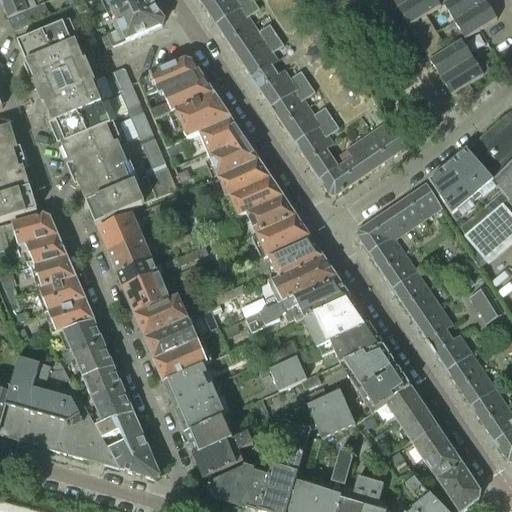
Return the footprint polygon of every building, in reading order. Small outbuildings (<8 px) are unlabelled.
[(0,2),(8,21),(36,9),(32,0),(2,0),(0,1),(0,2)] [(104,0),(110,11),(133,0),(99,0),(100,1),(101,0),(104,0)] [(112,25),(114,29),(156,11),(148,0),(133,0),(110,11),(116,23),(112,25)] [(196,0),(203,9),(215,0),(196,0)] [(215,0),(203,9),(215,27),(253,2),(251,0),(215,0)] [(390,0),(397,11),(414,0),(390,0)] [(440,9),(435,0),(414,0),(397,11),(408,29),(409,28),(414,37),(431,26),(426,18),(440,9)] [(451,0),(442,6),(454,24),(486,4),(483,0),(451,0)] [(227,45),(253,28),(248,20),(259,12),(253,2),(215,27),(227,45)] [(48,33),(67,24),(71,23),(71,24),(79,21),(77,16),(88,11),(85,4),(43,22),(48,33)] [(497,22),(486,4),(454,24),(465,42),(497,22)] [(44,5),(36,9),(8,21),(14,34),(49,17),(44,5)] [(107,37),(113,49),(162,29),(164,23),(156,11),(114,29),(116,33),(107,37)] [(319,23),(305,32),(323,58),(337,49),(319,23)] [(91,81),(85,66),(67,24),(48,33),(18,45),(43,103),(96,227),(177,193),(167,170),(135,184),(91,81)] [(414,37),(419,45),(436,35),(431,26),(414,37)] [(239,63),(277,37),(270,27),(258,35),(253,28),(227,45),(239,63)] [(441,43),(436,35),(419,45),(425,53),(441,43)] [(251,81),(272,68),(277,64),(272,56),(284,48),(277,37),(239,63),(251,81)] [(441,43),(425,53),(430,62),(429,62),(440,80),(472,60),(461,42),(446,51),(441,43)] [(468,87),(483,78),(472,60),(440,80),(451,98),(452,97),(457,105),(473,95),(468,87)] [(163,96),(163,97),(202,79),(192,64),(185,62),(137,82),(144,99),(157,94),(159,98),(163,96)] [(111,76),(112,76),(127,112),(140,107),(126,73),(122,71),(111,76)] [(270,110),(308,84),(301,74),(289,82),(284,74),(278,77),(257,91),(270,110)] [(215,98),(202,79),(163,97),(168,107),(152,113),(150,114),(154,123),(155,123),(175,114),(175,115),(215,98)] [(315,95),(308,84),(270,110),(282,128),(308,110),(303,103),(315,95)] [(232,124),(215,98),(175,115),(187,142),(199,137),(232,124)] [(294,146),(331,119),(325,110),(313,118),(308,110),(282,128),(294,146)] [(511,113),(470,149),(497,179),(492,183),(493,184),(502,194),(511,206),(511,113)] [(153,138),(144,115),(131,121),(140,143),(153,138)] [(339,131),(331,119),(294,146),(306,164),(327,151),(333,147),(327,139),(339,131)] [(232,124),(199,137),(209,160),(246,145),(232,124)] [(389,124),(372,135),(389,163),(406,151),(389,124)] [(0,224),(37,213),(10,128),(0,131),(0,224)] [(372,135),(354,147),(372,174),(389,163),(372,135)] [(166,166),(155,142),(142,147),(153,172),(166,166)] [(183,144),(167,151),(170,159),(186,152),(183,144)] [(246,145),(209,160),(218,182),(260,166),(246,145)] [(372,174),(354,147),(346,153),(351,159),(342,165),(356,185),(372,174)] [(318,182),(338,168),(327,151),(306,164),(318,182)] [(466,152),(448,167),(475,199),(493,184),(492,183),(466,152)] [(342,165),(338,168),(318,182),(329,198),(336,199),(356,185),(342,165)] [(230,200),(230,201),(272,183),(260,166),(218,182),(226,202),(230,200)] [(475,199),(448,167),(429,183),(452,218),(475,199)] [(177,177),(180,184),(191,180),(187,173),(177,177)] [(284,202),(272,183),(230,201),(238,220),(236,221),(236,222),(284,202)] [(426,187),(408,199),(423,222),(441,210),(426,187)] [(206,188),(187,195),(190,203),(209,195),(206,188)] [(511,206),(502,194),(460,229),(465,237),(488,265),(511,244),(511,206)] [(176,199),(167,203),(170,211),(180,207),(176,199)] [(406,234),(423,222),(408,199),(390,211),(406,234)] [(250,224),(256,239),(297,222),(284,202),(236,222),(239,229),(250,224)] [(161,215),(170,211),(167,203),(158,207),(161,215)] [(180,211),(172,214),(181,234),(188,230),(180,211)] [(390,211),(371,223),(385,243),(391,238),(394,242),(406,234),(390,211)] [(98,231),(109,259),(145,244),(133,216),(98,231)] [(19,249),(26,247),(58,238),(50,221),(43,217),(42,217),(0,228),(0,254),(4,253),(19,249)] [(310,241),(297,222),(256,239),(265,260),(268,259),(310,241)] [(367,255),(385,243),(371,223),(357,232),(356,238),(367,255)] [(206,236),(207,236),(216,232),(212,224),(203,229),(206,236)] [(216,232),(207,236),(216,256),(224,252),(216,232)] [(189,235),(179,239),(183,247),(192,243),(189,235)] [(200,237),(192,241),(200,260),(208,256),(200,237)] [(67,260),(58,238),(26,247),(33,264),(27,266),(27,268),(28,267),(29,271),(35,269),(67,260)] [(391,238),(385,243),(367,255),(380,274),(404,257),(394,242),(391,238)] [(173,251),(183,247),(179,239),(170,243),(173,251)] [(268,259),(278,281),(323,260),(310,241),(268,259)] [(152,260),(145,244),(109,259),(116,275),(152,260)] [(19,249),(4,253),(6,263),(21,259),(19,249)] [(224,252),(216,256),(220,264),(228,260),(225,251),(224,252)] [(196,252),(190,255),(193,263),(200,260),(196,252)] [(180,269),(193,263),(190,255),(177,261),(180,269)] [(416,275),(404,257),(380,274),(392,291),(416,275)] [(41,291),(76,280),(67,260),(35,269),(41,291)] [(152,260),(116,275),(123,292),(159,277),(162,275),(161,271),(157,273),(152,260)] [(337,280),(323,260),(278,281),(267,285),(269,289),(273,287),(280,302),(276,303),(278,307),(294,300),(337,280)] [(226,277),(234,274),(229,264),(222,267),(226,277)] [(196,269),(199,277),(208,273),(205,265),(196,269)] [(199,277),(196,269),(172,280),(175,287),(199,277)] [(392,291),(404,310),(428,293),(416,275),(392,291)] [(12,276),(0,279),(3,292),(15,289),(12,276)] [(169,301),(159,277),(123,292),(134,316),(169,301)] [(85,302),(76,280),(41,291),(39,292),(48,315),(85,302)] [(350,301),(337,280),(294,300),(303,322),(350,301)] [(243,287),(233,291),(236,299),(246,295),(243,287)] [(13,290),(6,292),(13,312),(20,310),(13,290)] [(485,290),(470,299),(487,326),(501,317),(485,290)] [(227,303),(236,299),(233,291),(224,295),(227,303)] [(439,310),(428,293),(404,310),(416,327),(439,310)] [(214,299),(217,307),(227,303),(224,295),(214,299)] [(178,298),(169,301),(134,316),(144,339),(188,320),(178,298)] [(265,302),(269,311),(278,307),(276,303),(274,298),(265,302)] [(252,335),(265,329),(280,323),(279,320),(284,317),(288,325),(295,322),(296,325),(303,322),(294,300),(278,307),(269,311),(265,312),(245,321),(252,335)] [(318,350),(368,328),(350,301),(303,322),(317,351),(318,350)] [(62,334),(93,322),(85,302),(48,315),(56,336),(62,334)] [(416,327),(428,345),(452,329),(439,310),(416,327)] [(202,316),(211,335),(219,331),(210,312),(202,316)] [(27,313),(16,317),(19,324),(29,321),(27,313)] [(198,342),(188,320),(144,339),(153,362),(198,342)] [(103,344),(93,322),(62,334),(70,353),(63,356),(65,360),(103,344)] [(23,352),(22,351),(16,336),(11,324),(5,327),(16,354),(22,355),(23,352)] [(382,348),(368,328),(318,350),(321,358),(333,353),(340,367),(340,366),(340,367),(382,348)] [(24,332),(16,336),(22,351),(31,347),(24,332)] [(434,355),(446,372),(470,356),(458,338),(434,355)] [(198,342),(153,362),(163,385),(203,367),(208,365),(211,364),(209,359),(206,361),(198,342)] [(113,368),(103,344),(65,360),(67,365),(74,362),(82,380),(113,368)] [(266,358),(272,371),(297,360),(299,359),(293,346),(266,358)] [(350,384),(357,394),(396,368),(382,348),(340,367),(351,383),(350,384)] [(481,372),(470,356),(446,372),(457,389),(481,372)] [(254,362),(258,371),(266,368),(262,359),(254,362)] [(301,384),(306,382),(297,360),(272,371),(269,372),(279,394),(301,384)] [(120,472),(108,451),(102,441),(95,429),(85,411),(83,407),(81,403),(60,365),(49,371),(20,363),(12,390),(0,432),(0,436),(50,451),(50,452),(120,472)] [(207,376),(203,367),(163,385),(172,406),(208,389),(203,378),(207,376)] [(123,391),(113,368),(82,380),(78,381),(80,386),(84,384),(90,399),(81,403),(83,407),(123,391)] [(270,377),(266,368),(258,371),(262,380),(270,377)] [(410,390),(396,368),(357,394),(364,404),(365,404),(372,415),(375,413),(376,413),(386,407),(410,390)] [(457,389),(469,407),(493,390),(481,372),(457,389)] [(317,377),(306,382),(301,384),(305,393),(321,386),(317,377)] [(0,432),(12,390),(0,386),(0,432)] [(208,389),(172,406),(185,436),(222,420),(225,419),(212,388),(208,389)] [(386,407),(397,424),(422,408),(410,390),(386,407)] [(505,408),(493,390),(469,407),(481,425),(505,408)] [(102,426),(132,413),(123,391),(83,407),(85,411),(94,408),(102,426)] [(308,398),(311,406),(327,399),(324,391),(308,398)] [(307,407),(314,422),(322,442),(355,428),(340,392),(327,399),(311,406),(307,407)] [(272,468),(269,478),(259,511),(287,511),(297,480),(304,457),(314,422),(307,407),(287,416),(291,425),(291,426),(295,427),(288,452),(291,453),(286,472),(272,468)] [(437,430),(422,408),(397,424),(412,446),(437,430)] [(493,443),(508,426),(511,421),(511,418),(505,408),(481,425),(493,443)] [(108,451),(120,472),(154,483),(160,478),(132,413),(102,426),(95,429),(102,441),(120,435),(125,445),(108,451)] [(363,424),(368,431),(376,425),(372,418),(363,424)] [(232,441),(222,420),(185,436),(194,458),(232,441)] [(511,464),(511,431),(508,426),(493,443),(508,464),(511,464)] [(412,446),(424,464),(449,447),(437,430),(412,446)] [(382,434),(376,439),(382,448),(388,443),(382,434)] [(232,442),(232,441),(194,458),(204,482),(237,467),(243,464),(239,453),(253,447),(248,435),(232,442)] [(322,442),(313,440),(305,470),(313,472),(322,442)] [(461,466),(449,447),(424,464),(436,482),(437,483),(461,466)] [(367,454),(373,461),(380,456),(373,448),(367,454)] [(338,511),(341,503),(342,499),(341,499),(344,488),(345,488),(354,457),(340,453),(331,484),(335,485),(333,491),(297,480),(287,511),(338,511)] [(390,460),(395,467),(404,461),(399,454),(390,460)] [(387,464),(380,456),(373,461),(380,470),(387,464)] [(408,469),(404,461),(395,467),(399,475),(408,469)] [(212,500),(248,511),(259,511),(269,478),(254,474),(256,466),(251,465),(244,468),(243,470),(207,487),(212,500)] [(436,482),(423,492),(443,511),(466,511),(479,502),(480,494),(461,466),(437,483),(436,482)] [(354,491),(345,488),(344,488),(341,499),(342,499),(341,503),(338,511),(362,511),(371,483),(358,479),(354,491)] [(443,511),(423,492),(414,480),(405,487),(412,496),(421,505),(412,511),(411,511),(443,511)] [(376,511),(384,487),(371,483),(362,511),(376,511)]
